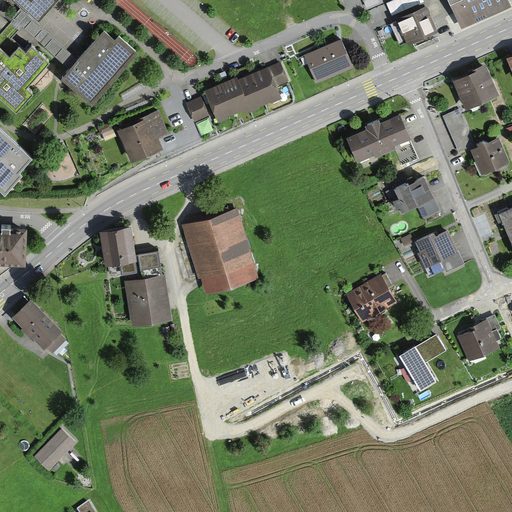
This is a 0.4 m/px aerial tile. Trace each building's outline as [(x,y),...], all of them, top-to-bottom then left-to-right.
[(56,0),(18,0),(39,19),(56,0)] [(393,0),(388,2),(393,15),(425,3),(424,0),(393,0)] [(507,0),(451,0),(462,25),(509,5),(507,0)] [(445,13),(450,22),(457,19),(450,5),(446,7),(448,12),(445,13)] [(427,8),(392,23),(401,44),(436,29),(427,8)] [(115,38),(104,28),(62,75),(92,103),(138,52),(118,34),(115,38)] [(341,38),(307,54),(319,81),(354,65),(341,38)] [(9,55),(0,47),(0,95),(16,110),(33,91),(26,85),(49,60),(31,44),(25,51),(18,44),(9,55)] [(253,73),(265,102),(281,95),(276,84),(286,79),(279,62),(253,73)] [(474,71),(456,79),(468,107),(500,93),(487,62),(473,68),(474,71)] [(253,73),(238,80),(248,105),(250,109),(265,102),(253,73)] [(222,82),(234,111),(248,105),(238,80),(236,76),(222,82)] [(219,118),(234,111),(222,82),(207,89),(219,118)] [(203,97),(188,104),(197,123),(212,116),(203,97)] [(459,108),(443,115),(459,150),(474,143),(459,108)] [(162,110),(120,129),(134,162),(165,148),(160,135),(171,130),(162,110)] [(401,115),(349,137),(360,162),(412,140),(401,115)] [(32,157),(0,128),(0,185),(8,192),(24,174),(19,171),(32,157)] [(502,138),(473,149),(483,174),(511,163),(502,138)] [(426,176),(395,189),(405,211),(419,205),(422,212),(438,206),(426,176)] [(239,208),(186,225),(208,292),(261,276),(239,208)] [(511,209),(502,214),(511,236),(511,209)] [(21,226),(0,225),(0,260),(21,261),(21,226)] [(133,227),(102,232),(108,265),(138,260),(133,227)] [(436,232),(414,242),(427,270),(442,263),(447,273),(464,264),(450,233),(439,238),(436,232)] [(160,252),(143,255),(145,268),(162,265),(160,252)] [(381,274),(350,295),(368,322),(399,302),(381,274)] [(166,275),(128,281),(134,325),(172,320),(166,275)] [(31,297),(12,315),(43,347),(46,345),(52,352),(66,338),(59,331),(62,328),(31,297)] [(474,332),(460,337),(469,359),(498,348),(492,333),(502,329),(496,314),(471,324),(474,332)] [(446,351),(438,336),(398,359),(418,392),(437,381),(427,362),(446,351)] [(77,441),(63,427),(36,454),(50,468),(77,441)]
